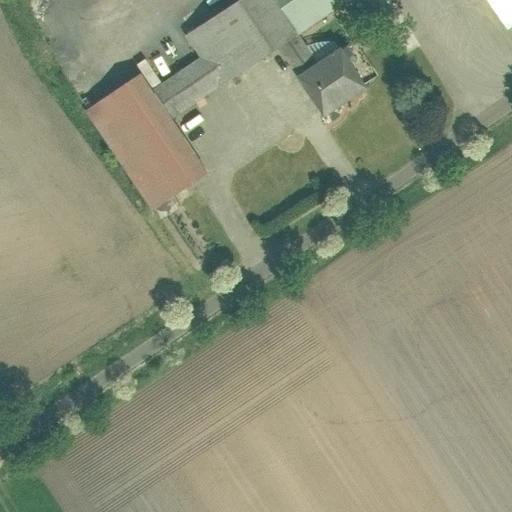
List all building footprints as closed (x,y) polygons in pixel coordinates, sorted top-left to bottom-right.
[(304,28),(285,0),(236,0),(185,35),(199,56),(153,86),(172,114),(278,42),(301,76),(326,59),(304,28)] [(285,0),(304,28),(349,0),(285,0)] [(511,0),(484,0),(504,29),(511,23),(511,0)] [(152,209),(209,171),(172,114),(153,86),(140,67),(105,90),(77,47),(54,62),(152,209)] [(326,59),(301,76),(330,117),(369,92),(341,47),(326,59)]
